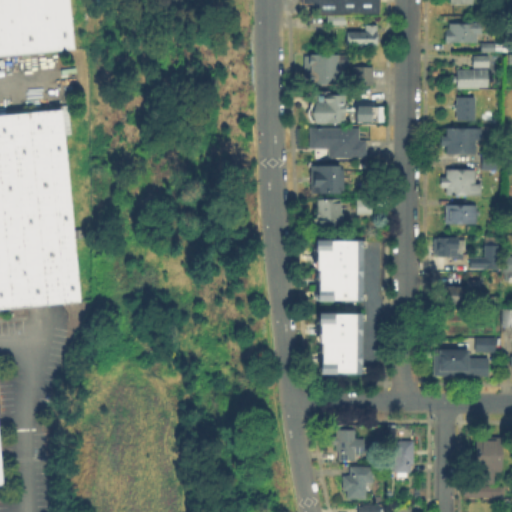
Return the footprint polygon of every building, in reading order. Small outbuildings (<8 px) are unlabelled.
[(0,54),(0,0),(67,0),(72,48),(0,54)] [(380,0),(380,17),(346,17),(346,25),(328,25),(328,16),(317,16),(317,10),(311,10),(311,5),(303,5),(303,0),(380,0)] [(479,24),(479,43),(447,43),(447,41),(444,41),(444,30),(447,30),(447,24),(479,24)] [(366,45),(348,45),(348,31),(366,31),(366,27),(375,27),(375,45),(366,45)] [(500,53),(483,52),(483,44),(500,44),(500,53)] [(335,60),(335,84),(309,84),(309,79),(306,79),(306,59),(310,59),(310,54),(335,55),(335,60)] [(489,67),(474,67),(474,57),(489,57),(489,67)] [(373,85),(354,85),(354,68),(373,68),(373,85)] [(488,82),(488,87),(457,87),(457,82),(455,82),(455,70),(488,70),(488,82)] [(345,122),(315,122),(315,96),(346,97),(345,122)] [(473,96),(473,121),(458,121),(458,111),(455,111),(455,98),(458,98),(458,96),(473,96)] [(353,120),(353,105),(381,105),(381,120),(353,120)] [(0,114),(60,109),(78,301),(0,309),(0,114)] [(360,129),(360,141),(365,141),(365,158),(325,158),(325,149),(310,149),(310,129),(360,129)] [(474,129),(474,130),(481,130),(481,139),(474,139),(474,153),(446,153),(446,149),(440,149),(440,139),(443,139),(443,130),(446,130),(446,129),(474,129)] [(328,167),(328,169),(343,170),(343,192),(312,192),(312,167),(328,167)] [(477,170),(477,185),(480,185),(480,197),(447,196),(447,187),(442,187),(442,178),(447,178),(447,169),(477,170)] [(339,219),(339,220),(343,220),(343,229),(338,229),(338,232),(317,232),(317,230),(314,230),(314,219),(317,219),(317,200),(339,200),(339,219)] [(372,214),(356,214),(356,201),(372,202),(372,214)] [(478,223),(447,223),(447,203),(478,203),(478,223)] [(454,234),(454,255),(430,255),(430,234),(454,234)] [(311,237),(311,299),(362,299),(361,237),(311,237)] [(464,256),(464,267),(491,267),(491,245),(478,245),(478,256),(464,256)] [(511,258),(511,281),(508,281),(508,275),(498,275),(498,258),(511,258)] [(467,304),(447,304),(447,285),(468,285),(468,282),(482,282),(481,304),(467,304)] [(314,310),(360,310),(361,372),(314,372),(314,310)] [(511,327),(503,327),(503,311),(511,311),(511,327)] [(472,350),(472,335),(493,336),(492,350),(472,350)] [(467,352),(467,359),(488,359),(488,377),(433,377),(433,352),(467,352)] [(355,432),(355,439),(364,439),(364,453),(355,453),(355,460),(341,460),(341,449),(336,449),(336,432),(355,432)] [(495,471),(494,481),(481,481),(481,471),(478,471),(479,439),(501,439),(501,471),(495,471)] [(407,474),(407,477),(399,477),(399,474),(396,474),(396,441),(411,442),(411,474),(407,474)] [(367,483),(367,499),(347,499),(347,492),(344,492),(344,476),(352,476),(352,468),(373,468),(373,483),(367,483)] [(503,497),(467,497),(467,486),(503,486),(503,497)]
